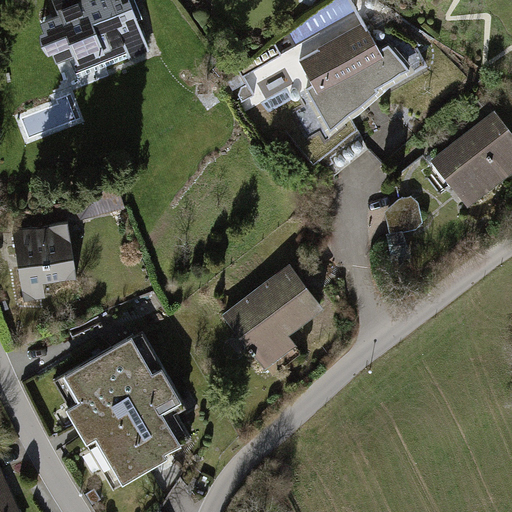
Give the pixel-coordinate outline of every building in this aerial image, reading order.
[(69,53),(82,81),(152,53),(132,0),(53,0),(58,12),(40,18),(56,60),(69,53)] [(304,86),(328,128),(376,86),(407,65),(387,41),(376,48),(360,18),(298,54),(311,84),(304,86)] [(511,133),(494,108),(429,157),(468,206),(511,168),(511,133)] [(397,195),(384,209),(389,233),(423,226),(419,200),(410,194),(397,195)] [(66,219),(12,227),(24,299),(46,298),(44,281),(77,275),(66,219)] [(289,259),(222,314),(266,368),(298,344),(287,331),(327,304),(289,259)] [(137,330),(49,380),(110,485),(187,441),(172,415),(183,409),(137,330)] [(18,511),(0,468),(0,511),(18,511)]
